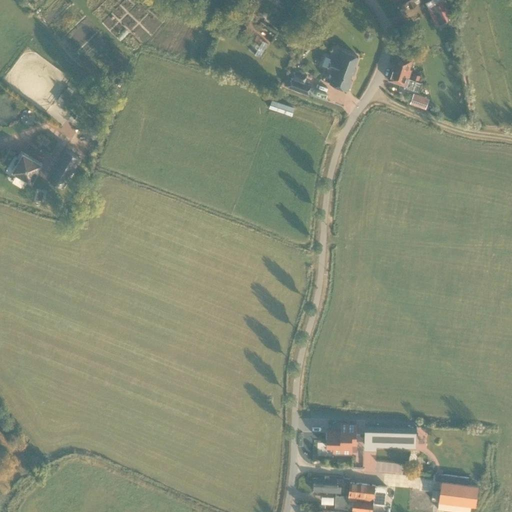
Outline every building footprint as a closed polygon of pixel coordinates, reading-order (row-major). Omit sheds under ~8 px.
[(397,0),(396,1),(400,9),(404,7),(405,10),(410,7),(411,8),(417,5),(416,4),(421,2),(419,0),(397,0)] [(450,7),(446,0),(445,0),(428,9),(437,26),(453,18),(448,8),(450,7)] [(223,17),(217,14),(214,19),(221,23),(223,17)] [(352,74),(354,75),(357,67),(355,67),(359,56),(341,49),(338,58),(332,56),(327,69),(335,72),(330,83),(348,90),(352,80),(351,79),(352,74)] [(403,75),(409,77),(412,69),(409,68),(412,60),(399,55),(395,67),(403,70),(402,73),(404,74),(403,75)] [(409,78),(409,77),(403,75),(404,74),(402,73),(403,70),(395,67),(394,68),(393,68),(389,80),(406,86),(405,87),(413,90),(417,80),(409,78)] [(284,85),(308,94),(312,85),(304,82),(307,74),(295,69),(291,78),(288,77),(284,85)] [(69,98),(72,93),(66,88),(62,93),(69,98)] [(410,104),(425,109),(429,98),(414,93),(410,104)] [(295,107),(272,99),(269,108),(292,116),(295,107)] [(47,179),(63,188),(81,158),(65,149),(47,179)] [(12,172),(32,183),(43,164),(23,153),(12,172)] [(327,429),(326,447),(333,447),(333,452),(352,452),(352,444),(356,444),(356,435),(364,436),(364,444),(416,446),(417,426),(365,425),(364,432),(356,432),(356,423),(357,423),(357,422),(341,422),(341,423),(341,429),(338,429),(327,429)] [(478,439),(472,427),(448,439),(454,451),(478,439)] [(468,484),(469,477),(436,473),(435,481),(441,482),(441,480),(468,484)] [(314,478),(313,486),(314,486),(314,491),(340,493),(341,486),(337,486),(338,476),(318,475),(318,478),(314,478)] [(440,491),(439,500),(438,509),(462,511),(470,511),(471,504),(475,505),(479,485),(468,484),(441,480),(441,482),(440,491)] [(349,496),(347,508),(373,511),(374,502),(386,504),(388,486),(350,482),(349,496)] [(347,508),(349,496),(336,495),(335,506),(347,508)]
